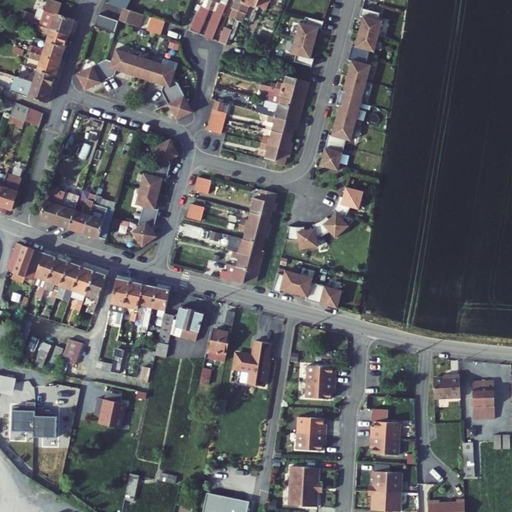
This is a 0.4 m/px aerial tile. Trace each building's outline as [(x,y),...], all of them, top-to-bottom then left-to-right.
[(61,12),(65,1),(61,0),(50,0),(48,8),(61,12)] [(203,35),(211,38),(226,0),(209,0),(207,6),(217,10),(213,19),(210,17),(203,35)] [(233,0),(236,1),(229,17),(235,19),(237,13),(242,0),(233,0)] [(247,6),(255,9),(258,0),(242,0),(237,13),(235,19),(239,21),(241,15),(243,15),(247,6)] [(265,12),(269,0),(258,0),(255,9),(265,12)] [(201,6),(198,5),(188,29),(197,32),(206,8),(201,6)] [(38,12),(24,7),(21,16),(40,22),(72,33),(77,18),(61,12),(48,8),(47,8),(44,16),(37,14),(38,12)] [(145,14),(124,7),(119,20),(140,27),(145,14)] [(378,20),(380,13),(362,8),(360,16),(363,16),(360,31),(379,37),(383,21),(378,20)] [(115,32),(119,20),(100,13),(96,25),(115,32)] [(141,26),(147,28),(151,16),(145,14),(141,26)] [(166,21),(152,16),(148,30),(161,34),(166,21)] [(295,38),(307,41),(312,18),(306,16),(304,24),(300,23),(295,38)] [(324,21),(312,18),(307,41),(315,43),(319,28),(322,29),(324,21)] [(50,40),(68,46),(72,33),(40,22),(39,25),(44,27),(43,30),(52,33),(50,40)] [(219,40),(225,24),(220,22),(215,39),(219,40)] [(230,30),(225,28),(219,42),(225,44),(230,30)] [(375,52),(379,37),(360,31),(355,46),(352,46),(350,53),(368,58),(370,51),(375,52)] [(295,62),(301,63),(307,41),(295,38),(291,54),(296,55),(295,62)] [(31,49),(63,60),(68,46),(50,40),(47,48),(38,44),(37,47),(32,46),(31,49)] [(315,43),(307,41),(301,63),(312,66),(314,59),(311,58),(315,43)] [(40,67),(59,74),(63,60),(31,49),(30,52),(34,54),(33,57),(42,60),(40,67)] [(173,81),(177,68),(117,49),(113,61),(107,59),(77,74),(85,90),(115,75),(117,70),(163,85),(162,91),(177,120),(193,112),(178,83),(173,81)] [(367,64),(368,58),(350,53),(349,60),(352,61),(348,75),(367,81),(371,65),(367,64)] [(22,76),(54,87),(59,74),(40,67),(38,75),(28,71),(27,74),(23,73),(22,76)] [(10,89),(49,103),(54,87),(22,76),(16,74),(10,89)] [(283,86),(271,83),(270,88),(293,94),(297,78),(286,75),(283,86)] [(363,97),(367,81),(348,75),(344,91),(341,90),(339,97),(356,102),(358,95),(363,97)] [(289,108),(286,119),(298,122),(309,81),(297,78),(293,94),(289,108)] [(267,93),(265,102),(289,108),(293,94),(270,88),(259,85),(258,90),(267,93)] [(355,108),(356,102),(339,97),(337,104),(340,105),(336,120),(356,125),(360,110),(355,108)] [(225,119),(227,113),(223,112),(224,104),(216,102),(212,116),(225,119)] [(289,108),(265,102),(264,102),(262,109),(253,107),(252,112),(269,116),(286,121),(286,119),(289,108)] [(15,104),(11,117),(8,124),(22,129),(25,122),(29,109),(15,104)] [(39,127),(44,114),(29,109),(25,122),(39,127)] [(222,132),(225,119),(212,116),(208,128),(222,132)] [(272,132),(282,134),(286,121),(269,116),(268,118),(270,121),(275,122),(272,132)] [(298,122),(286,119),(286,121),(282,134),(279,147),(276,161),(275,163),(285,165),(287,157),(289,157),(293,142),(291,142),(294,129),(297,130),(298,122)] [(351,141),(356,125),(336,120),(332,135),(329,134),(327,142),(345,146),(346,140),(351,141)] [(262,143),(279,147),(282,134),(272,132),(270,140),(265,139),(263,140),(262,143)] [(179,156),(171,139),(155,147),(160,158),(156,160),(152,176),(145,174),(137,205),(144,207),(140,221),(142,225),(132,232),(143,247),(158,236),(152,228),(155,225),(159,210),(156,209),(164,179),(167,179),(171,164),(169,160),(179,156)] [(338,170),(345,146),(327,142),(321,166),(338,170)] [(276,161),(279,147),(262,143),(261,144),(260,148),(262,150),(267,152),(265,158),(276,161)] [(0,207),(11,212),(21,180),(22,179),(7,174),(6,177),(0,193),(0,207)] [(210,189),(212,180),(198,177),(196,185),(210,189)] [(196,185),(195,190),(209,194),(210,189),(196,185)] [(68,192),(54,187),(43,219),(57,224),(68,192)] [(297,227),(290,226),(287,239),(293,241),(299,241),(301,249),(319,246),(317,238),(324,235),(330,232),(336,238),(349,226),(344,219),(348,213),(351,207),(359,209),(364,191),(346,187),(344,197),(340,196),(338,203),(334,209),(337,213),(329,219),(327,217),(321,221),(314,224),(315,228),(305,230),(305,227),(297,227)] [(253,201),(264,204),(268,191),(262,190),(260,199),(254,197),(253,201)] [(263,247),(266,238),(269,239),(273,224),(270,223),(273,211),(276,212),(278,203),(276,203),(278,194),(268,191),(264,204),(261,217),(257,232),(253,245),(263,247)] [(68,192),(57,224),(71,229),(77,211),(82,197),(68,192)] [(77,211),(71,229),(86,234),(98,198),(95,197),(93,203),(90,202),(86,214),(77,211)] [(98,198),(86,234),(105,240),(115,209),(108,207),(104,220),(98,218),(103,205),(100,204),(102,199),(98,198)] [(251,214),(261,217),(264,204),(253,201),(251,212),(251,214)] [(202,217),(205,207),(191,203),(189,213),(202,217)] [(239,227),(257,232),(261,217),(251,214),(249,220),(244,218),(241,220),(240,224),(239,227)] [(115,217),(114,228),(128,229),(129,219),(115,217)] [(232,236),(231,239),(253,245),(257,232),(239,227),(239,228),(241,230),(246,231),(244,239),(232,236)] [(228,252),(233,254),(250,258),(253,245),(231,239),(228,252)] [(37,272),(43,254),(17,245),(7,270),(34,281),(37,272)] [(262,253),(263,247),(253,245),(250,258),(262,261),(264,254),(262,253)] [(45,290),(56,259),(43,254),(37,272),(34,281),(33,286),(39,288),(45,290)] [(235,269),(246,272),(250,258),(233,254),(232,257),(234,260),(239,261),(235,269)] [(246,272),(245,276),(248,277),(247,279),(257,281),(264,254),(262,261),(250,258),(246,272)] [(59,290),(68,264),(56,259),(45,290),(51,292),(57,295),(59,290)] [(72,294),(81,268),(68,264),(59,290),(72,294)] [(84,299),(93,273),(81,268),(72,294),(70,299),(69,303),(75,305),(72,313),(78,316),(84,299)] [(233,275),(223,272),(221,280),(242,286),(245,276),(246,272),(235,269),(233,275)] [(97,303),(107,278),(93,273),(84,299),(97,303)] [(277,277),(272,294),(280,296),(280,293),(293,297),(300,278),(286,274),(284,279),(277,277)] [(314,282),(300,278),(293,297),(307,301),(306,304),(315,306),(320,289),(312,287),(314,282)] [(130,282),(117,280),(110,311),(118,313),(117,319),(122,320),(124,307),(130,282)] [(142,285),(130,282),(124,307),(132,309),(130,319),(135,320),(136,313),(142,285)] [(155,288),(142,285),(136,313),(143,315),(141,325),(147,326),(151,308),(155,288)] [(169,291),(155,288),(151,308),(161,310),(160,314),(157,314),(155,322),(162,324),(164,312),(169,291)] [(343,296),(320,289),(315,306),(338,313),(343,296)] [(55,301),(57,295),(51,292),(49,299),(55,301)] [(62,304),(67,306),(69,303),(70,299),(64,297),(62,304)] [(93,316),(96,308),(89,306),(87,313),(93,316)] [(207,312),(182,306),(180,316),(176,315),(164,312),(162,324),(161,330),(158,343),(169,345),(172,333),(202,340),(207,312)] [(232,324),(234,310),(229,309),(226,323),(232,324)] [(223,353),(228,331),(215,328),(208,357),(224,360),(226,353),(223,353)] [(263,364),(267,343),(253,340),(249,355),(233,352),(230,368),(246,371),(244,383),(259,386),(261,374),(263,374),(265,365),(263,364)] [(81,348),(68,343),(60,364),(73,369),(81,348)] [(169,345),(158,343),(156,354),(166,356),(169,345)] [(42,344),(35,366),(42,369),(50,347),(42,344)] [(54,375),(63,351),(54,348),(45,373),(54,375)] [(98,363),(96,371),(110,374),(112,366),(98,363)] [(64,377),(68,367),(60,364),(55,375),(64,377)] [(212,365),(204,364),(201,380),(208,381),(212,365)] [(331,365),(306,364),(305,380),(334,382),(334,374),(331,374),(331,371),(331,365)] [(146,382),(150,368),(142,366),(139,381),(146,382)] [(460,375),(450,375),(450,378),(444,378),(434,379),(434,399),(461,398),(460,375)] [(334,382),(305,380),(304,396),(330,397),(330,392),(330,389),(333,389),(334,382)] [(495,421),(493,381),(472,382),(473,418),(486,418),(487,421),(495,421)] [(125,405),(104,401),(102,409),(103,411),(102,415),(100,417),(99,425),(120,429),(125,405)] [(34,408),(34,404),(26,403),(26,406),(26,408),(19,408),(12,408),(12,433),(33,433),(34,413),(34,408)] [(372,407),(371,420),(374,420),(386,421),(387,408),(372,407)] [(44,409),(34,408),(34,413),(33,433),(33,438),(56,439),(57,414),(50,414),(43,414),(44,411),(44,409)] [(322,417),(296,415),(295,431),(324,433),(324,426),(321,425),(321,422),(322,417)] [(370,436),(398,437),(399,421),(374,420),(373,426),(373,429),(370,428),(370,436)] [(324,433),(295,431),(294,447),(320,449),(320,443),(320,440),(323,440),(324,433)] [(372,452),(398,453),(398,437),(370,436),(369,443),(372,443),(372,446),(372,452)] [(499,454),(498,439),(491,440),(491,454),(499,454)] [(470,445),(462,445),(463,479),(471,479),(470,445)] [(372,469),(387,470),(387,463),(372,462),(372,469)] [(314,481),(315,465),(314,465),(301,464),(287,463),(286,483),(314,485),(314,481)] [(178,473),(162,469),(160,476),(177,480),(178,473)] [(371,485),(370,488),(399,490),(400,471),(387,470),(372,469),(371,485)] [(140,472),(131,470),(125,497),(134,499),(140,472)] [(314,485),(286,483),(284,502),(313,504),(314,488),(314,485)] [(399,490),(370,488),(370,492),(369,508),(398,509),(399,490)] [(246,511),(249,499),(206,491),(201,511),(246,511)] [(437,500),(426,500),(426,511),(464,511),(464,499),(454,500),(454,503),(437,503),(437,500)]
